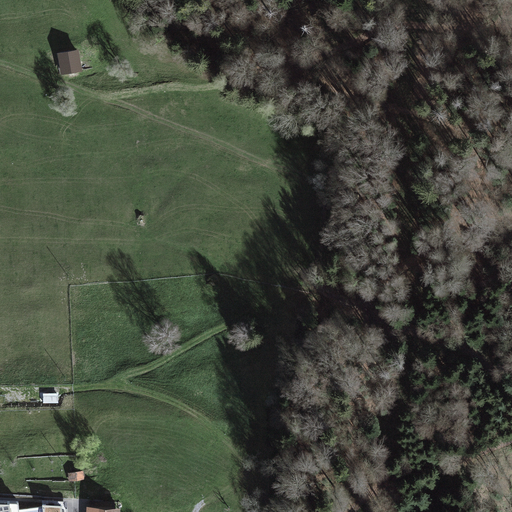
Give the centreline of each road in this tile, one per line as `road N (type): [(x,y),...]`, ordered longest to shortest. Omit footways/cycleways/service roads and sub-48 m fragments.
road 1 (track): [(447,0),(477,13),(474,24),(400,23),(208,89),(107,98),(51,77)]
road 2 (track): [(511,440),(388,481),(356,511)]
road 3 (track): [(366,309),(471,352),(511,386)]
